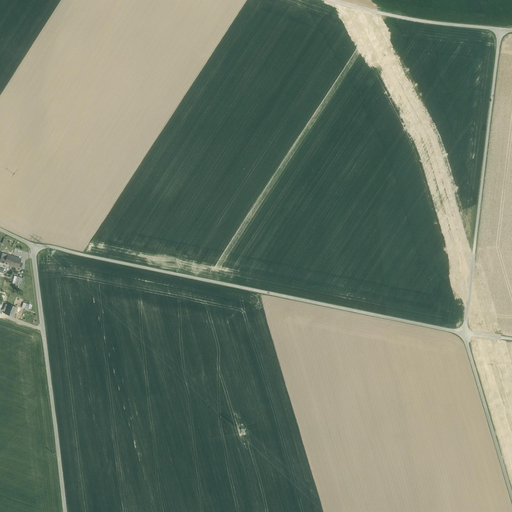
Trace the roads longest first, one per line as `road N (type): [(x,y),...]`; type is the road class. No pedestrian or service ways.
road 1 (unclassified): [(32,245),(464,332)]
road 2 (unclassified): [(500,29),(464,332)]
road 3 (unclassified): [(65,511),(32,245)]
road 4 (unclassified): [(500,29),(331,0)]
road 5 (unclassified): [(464,332),(511,496)]
